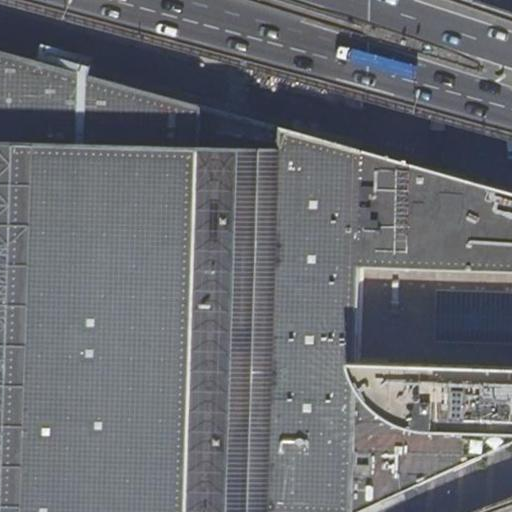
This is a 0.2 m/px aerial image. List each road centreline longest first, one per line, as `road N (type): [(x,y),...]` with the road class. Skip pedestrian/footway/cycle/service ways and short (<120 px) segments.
road 1 (motorway): [(511,100),(148,0)]
road 2 (motorway): [(511,46),(368,0)]
